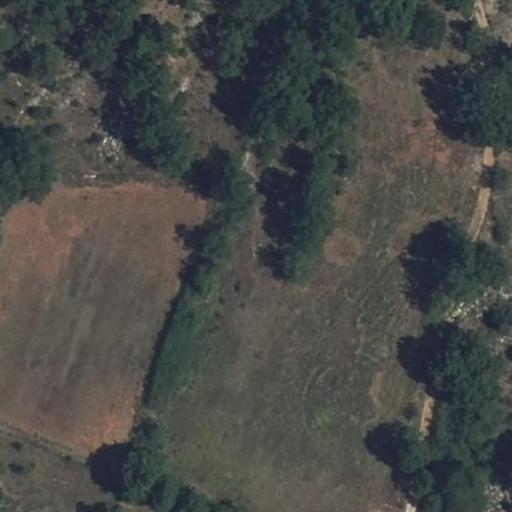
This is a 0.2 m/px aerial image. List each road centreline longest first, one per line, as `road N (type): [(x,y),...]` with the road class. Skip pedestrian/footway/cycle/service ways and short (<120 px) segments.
road 1 (track): [(511,132),(451,324),(413,511)]
road 2 (track): [(480,0),(511,130)]
